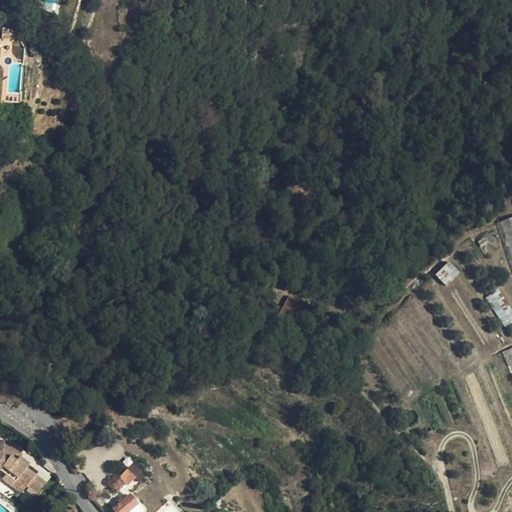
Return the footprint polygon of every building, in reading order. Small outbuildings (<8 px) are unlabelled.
[(17,28),(3,27),(3,36),(19,38),(20,33),(17,28)] [(511,231),(507,220),(497,223),(511,267),(511,231)] [(445,281),(455,270),(446,262),(437,271),(445,281)] [(487,297),(504,328),(511,323),(511,315),(499,291),(487,297)] [(289,311),(294,302),(278,295),(269,313),(279,318),(284,309),(289,311)] [(501,346),(507,343),(503,334),(497,338),(501,346)] [(508,367),(511,364),(511,348),(502,353),(508,367)] [(140,412),(122,404),(118,413),(135,422),(140,412)] [(0,440),(0,450),(3,449),(16,460),(19,456),(21,453),(4,439),(0,440)] [(29,464),(19,456),(16,460),(3,449),(0,450),(0,468),(0,469),(6,473),(2,478),(12,485),(17,480),(25,487),(26,486),(35,474),(27,467),(29,464)] [(135,476),(141,471),(134,462),(128,467),(135,476)] [(126,469),(119,476),(110,486),(116,492),(125,483),(127,484),(133,476),(126,469)] [(45,482),(35,474),(26,486),(36,494),(45,482)] [(130,494),(113,509),(115,511),(126,511),(137,502),(130,494)]
